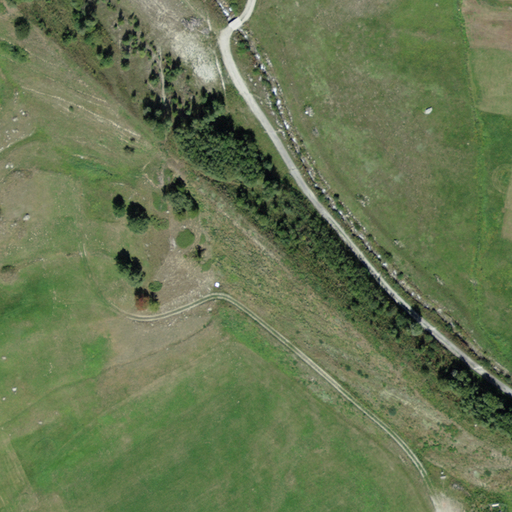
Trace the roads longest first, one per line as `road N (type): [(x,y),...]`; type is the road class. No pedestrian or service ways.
road 1 (track): [(511,394),(378,283),(303,189),(222,46),(246,0)]
road 2 (track): [(88,299),(126,323),(228,294),(398,437),(442,511)]
